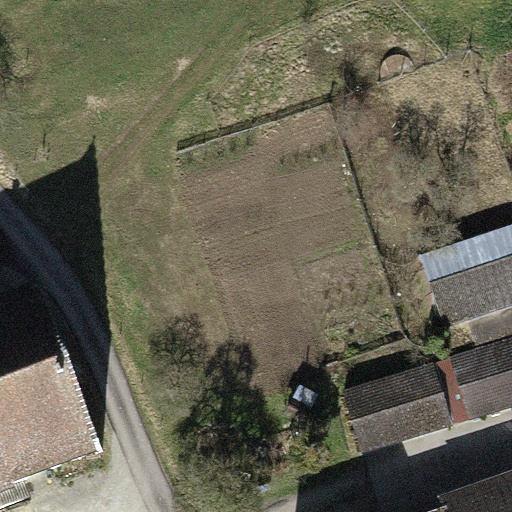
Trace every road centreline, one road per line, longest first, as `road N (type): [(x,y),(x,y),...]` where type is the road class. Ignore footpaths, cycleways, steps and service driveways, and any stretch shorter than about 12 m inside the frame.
road 1 (track): [(169,511),(62,273),(0,200)]
road 2 (track): [(343,511),(511,444)]
